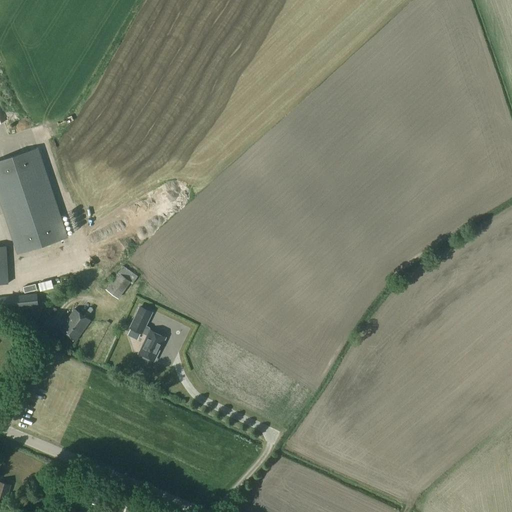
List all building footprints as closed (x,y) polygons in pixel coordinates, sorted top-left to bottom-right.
[(37,150),(0,162),(0,194),(19,254),(66,239),(37,150)] [(123,266),(118,272),(131,282),(130,284),(132,285),(138,277),(123,266)] [(114,272),(102,290),(116,300),(128,282),(114,272)] [(37,294),(0,297),(0,312),(38,309),(37,294)] [(140,307),(130,328),(141,333),(142,332),(147,335),(138,353),(142,355),(143,358),(148,360),(150,359),(154,361),(165,338),(148,330),(148,328),(145,326),(152,313),(140,307)] [(74,309),(59,329),(76,341),(90,321),(74,309)] [(0,511),(2,511),(4,504),(8,489),(0,486),(0,511)] [(101,500),(102,494),(98,493),(91,491),(85,489),(81,488),(79,493),(78,499),(86,501),(84,508),(91,511),(96,511),(97,511),(99,506),(101,500)]
